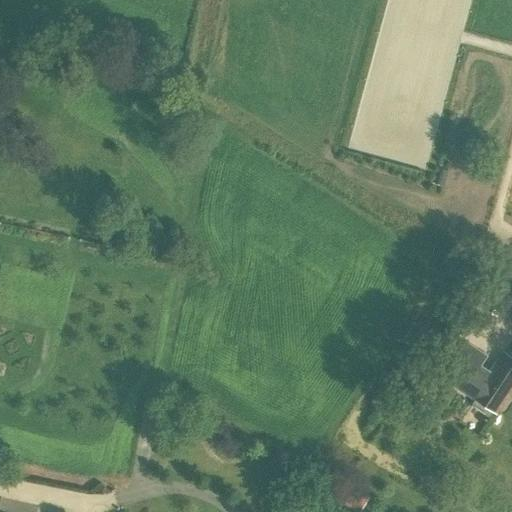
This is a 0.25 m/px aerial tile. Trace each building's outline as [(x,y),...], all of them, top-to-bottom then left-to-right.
[(65,220),(70,188),(55,185),(49,217),(65,220)] [(44,224),(43,204),(12,205),(13,225),(44,224)] [(455,302),(433,337),(451,348),(473,313),(455,302)] [(13,333),(16,309),(5,307),(2,332),(13,333)] [(500,358),(480,344),(457,379),(476,392),(472,398),(496,415),(511,390),(511,357),(504,352),(500,358)] [(356,511),(360,511),(370,496),(349,483),(338,501),(356,511)]
